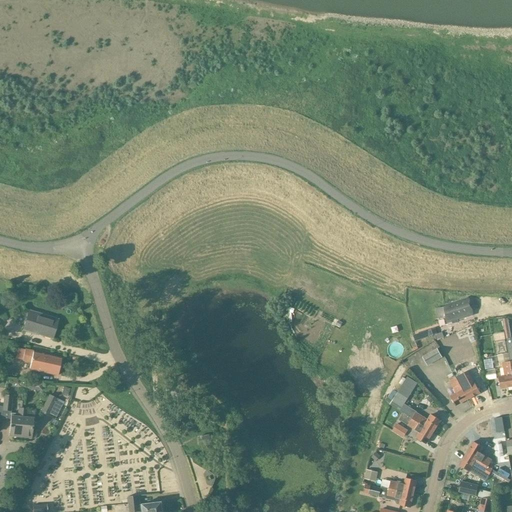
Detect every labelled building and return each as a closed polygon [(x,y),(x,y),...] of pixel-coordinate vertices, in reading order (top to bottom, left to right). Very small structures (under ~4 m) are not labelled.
[(444,305),(446,324),(473,314),(469,299),(444,305)] [(24,330),(52,338),(58,320),(30,312),(24,330)] [(415,341),(443,330),(441,324),(412,334),(415,341)] [(440,341),(445,353),(451,351),(446,338),(440,341)] [(495,342),(497,355),(507,353),(505,340),(495,342)] [(30,369),(58,376),(62,358),(25,349),(25,350),(17,348),(15,359),(22,361),(31,363),(30,369)] [(422,357),(427,366),(442,358),(437,349),(422,357)] [(448,353),(453,367),(463,363),(458,350),(448,353)] [(499,378),(500,388),(511,386),(511,373),(510,362),(502,363),(504,377),(499,378)] [(456,377),(468,399),(481,392),(475,382),(469,386),(462,373),(456,377)] [(412,418),(416,412),(404,404),(417,383),(407,377),(390,405),(399,411),(400,411),(412,418)] [(450,396),(456,406),(468,399),(456,377),(448,381),(455,394),(450,396)] [(4,395),(2,407),(2,411),(3,411),(11,411),(12,396),(4,395)] [(41,411),(48,415),(56,398),(49,395),(41,411)] [(9,436),(20,437),(22,408),(18,408),(17,417),(11,416),(9,436)] [(20,437),(31,438),(34,409),(22,408),(20,437)] [(412,419),(433,432),(440,420),(432,415),(428,420),(416,412),(412,418),(412,419)] [(417,438),(426,444),(433,432),(412,419),(407,426),(420,434),(417,438)] [(394,423),(390,432),(403,437),(407,428),(394,423)] [(504,434),(492,436),(496,459),(508,457),(504,434)] [(198,437),(199,446),(211,444),(209,435),(198,437)] [(474,442),(467,454),(488,466),(492,460),(480,453),(483,447),(474,442)] [(375,448),(369,466),(379,469),(385,452),(375,448)] [(488,466),(467,454),(459,466),(468,471),(471,466),(488,477),(492,470),(488,467),(488,466)] [(364,479),(376,482),(378,472),(366,470),(364,479)] [(389,488),(413,494),(416,480),(406,478),(405,484),(390,481),(389,488)] [(478,485),(460,482),(458,491),(475,495),(478,485)] [(368,495),(379,497),(381,488),(370,485),(370,486),(365,485),(363,493),(368,494),(368,495)] [(413,494),(389,488),(387,495),(396,497),(395,500),(397,503),(400,504),(400,505),(410,508),(413,494)] [(163,511),(162,502),(140,505),(140,499),(139,496),(127,497),(128,503),(129,511),(163,511)] [(478,511),(489,511),(493,501),(481,498),(478,511)]
